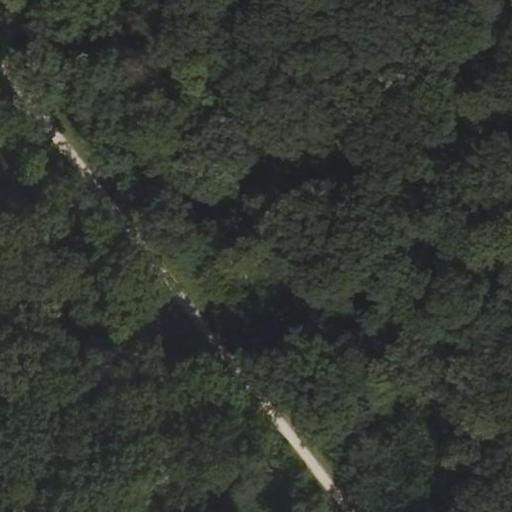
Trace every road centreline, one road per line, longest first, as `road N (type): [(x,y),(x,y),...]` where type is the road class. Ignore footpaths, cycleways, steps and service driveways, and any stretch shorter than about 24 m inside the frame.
road 1 (track): [(0,58),(349,511)]
road 2 (track): [(0,216),(73,152),(350,0)]
